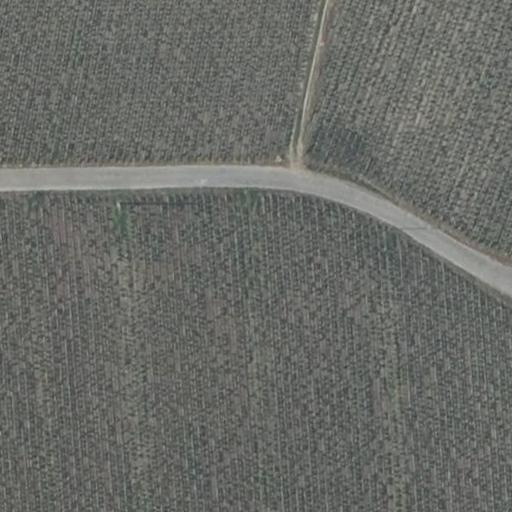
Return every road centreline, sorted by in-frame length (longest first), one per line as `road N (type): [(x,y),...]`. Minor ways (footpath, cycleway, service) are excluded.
road 1 (unclassified): [(511,285),(368,205),(302,183),(0,183)]
road 2 (track): [(322,0),(289,182)]
